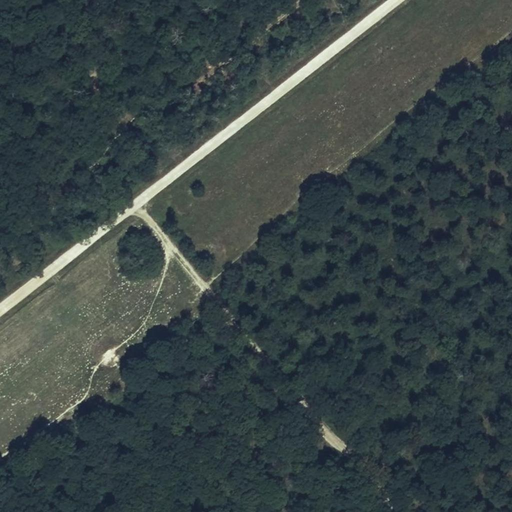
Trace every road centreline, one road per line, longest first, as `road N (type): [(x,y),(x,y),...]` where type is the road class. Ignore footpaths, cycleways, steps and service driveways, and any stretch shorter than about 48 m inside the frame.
road 1 (track): [(395,0),(0,307)]
road 2 (track): [(0,480),(220,302)]
road 3 (track): [(394,511),(220,302)]
road 4 (track): [(220,302),(134,203)]
